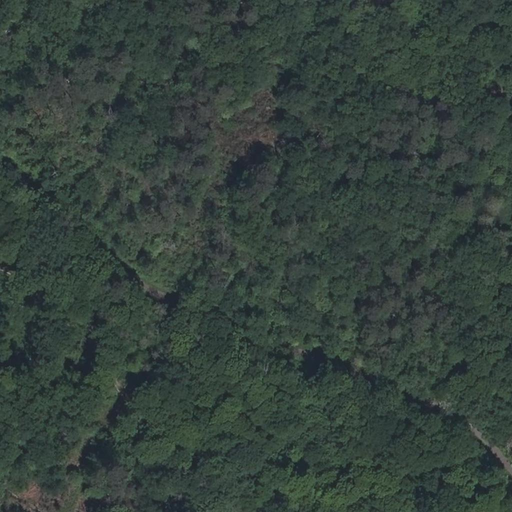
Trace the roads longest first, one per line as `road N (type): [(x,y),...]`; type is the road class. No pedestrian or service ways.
road 1 (unclassified): [(0,170),(56,206),(160,296),(363,373),(488,442),(511,470)]
road 2 (track): [(73,511),(121,396),(112,362)]
